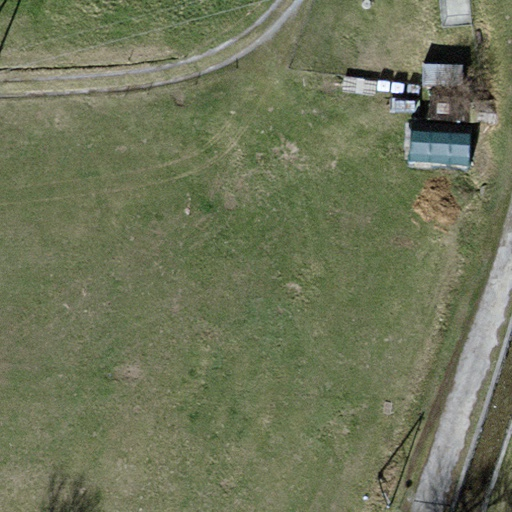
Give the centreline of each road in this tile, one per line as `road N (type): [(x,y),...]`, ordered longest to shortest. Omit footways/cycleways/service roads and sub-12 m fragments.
road 1 (track): [(290,0),(269,29),(204,78),(119,92),(0,96)]
road 2 (track): [(511,246),(428,511)]
